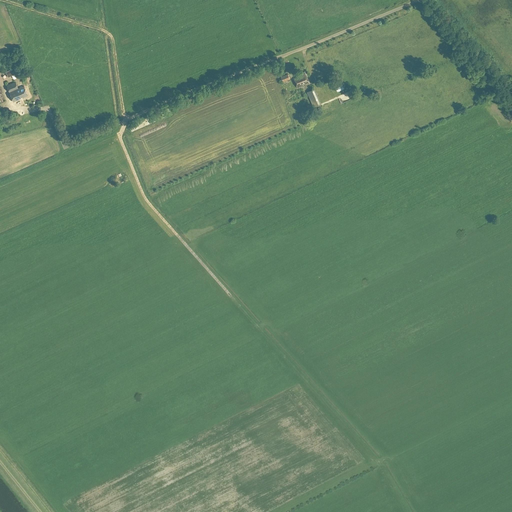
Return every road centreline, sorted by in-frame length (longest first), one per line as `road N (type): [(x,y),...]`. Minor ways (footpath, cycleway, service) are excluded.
road 1 (track): [(264,333),(147,202),(120,135),(124,120)]
road 2 (unclassified): [(511,86),(425,0)]
